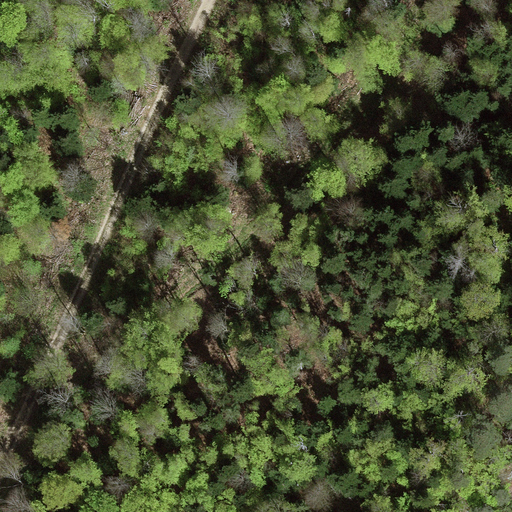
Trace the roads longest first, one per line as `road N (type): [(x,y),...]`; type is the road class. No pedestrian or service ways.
road 1 (track): [(11,431),(164,304),(323,152),(435,0)]
road 2 (track): [(0,457),(207,0)]
